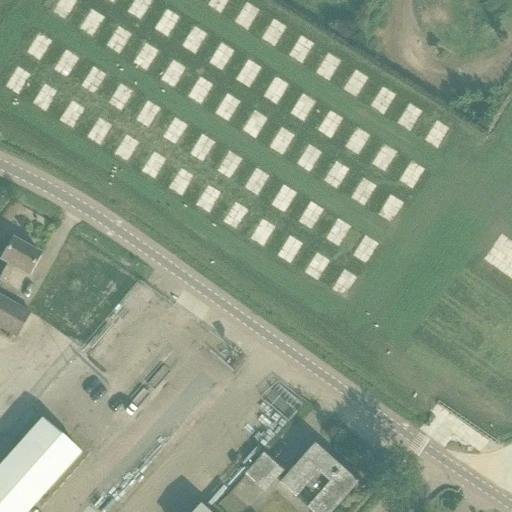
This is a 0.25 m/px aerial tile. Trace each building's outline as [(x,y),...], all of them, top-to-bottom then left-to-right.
[(13,268),(28,277),(40,255),(12,240),(0,262),(0,280),(4,283),(13,268)] [(0,331),(16,340),(20,332),(30,314),(0,297),(0,331)] [(0,511),(28,511),(80,455),(41,420),(0,465),(0,511)] [(317,444),(304,459),(281,485),(295,497),(305,486),(317,497),(307,508),(311,511),(330,511),(358,481),(317,444)] [(265,455),(246,477),(264,491),(283,471),(265,455)]
